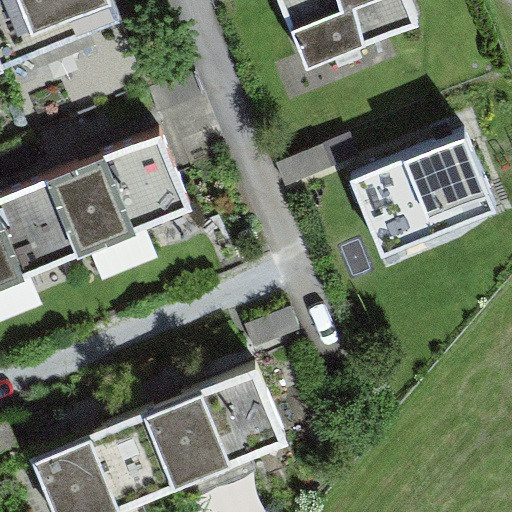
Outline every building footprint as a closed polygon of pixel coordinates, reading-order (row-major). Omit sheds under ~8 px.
[(146,0),(0,0),(0,73),(152,15),(146,0)] [(450,0),(308,0),(335,67),(457,18),(450,0)] [(195,128),(0,204),(0,292),(225,204),(195,128)] [(511,165),(498,129),(378,175),(408,252),(511,212),(511,165)] [(283,359),(56,449),(81,511),(127,511),(315,438),(283,359)]
